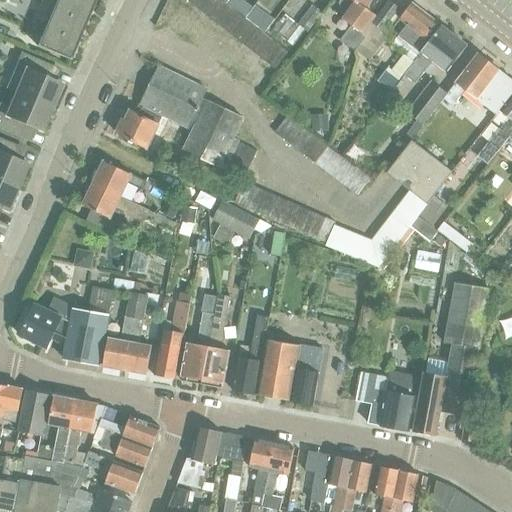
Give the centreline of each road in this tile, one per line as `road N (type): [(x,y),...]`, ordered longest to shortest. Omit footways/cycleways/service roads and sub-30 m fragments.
road 1 (residential): [(182,407),(418,453),(511,502)]
road 2 (residential): [(0,304),(136,0)]
road 3 (residential): [(182,407),(0,362)]
